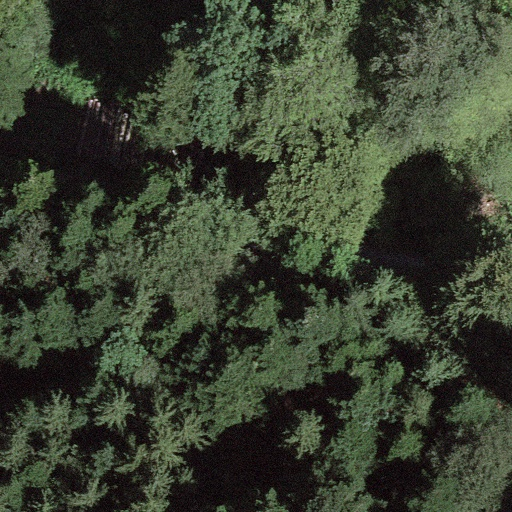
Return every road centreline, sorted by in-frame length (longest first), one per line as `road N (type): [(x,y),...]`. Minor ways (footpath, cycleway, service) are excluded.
road 1 (track): [(0,181),(83,181),(511,278)]
road 2 (track): [(0,427),(94,406),(140,413),(308,511)]
